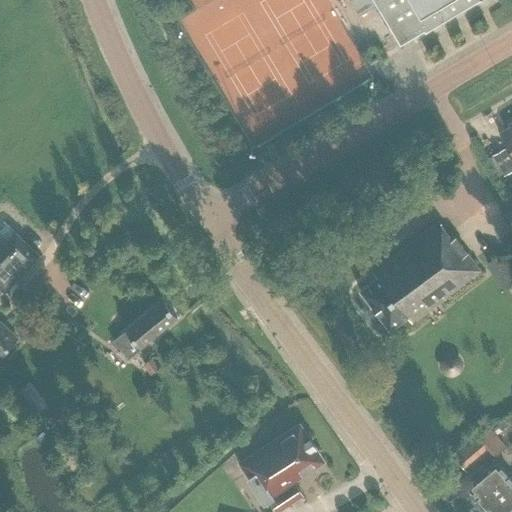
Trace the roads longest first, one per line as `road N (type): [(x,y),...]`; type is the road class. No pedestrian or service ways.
road 1 (tertiary): [(417,511),(208,221)]
road 2 (unclassified): [(208,221),(511,41)]
road 3 (tertiary): [(208,221),(123,87),(92,0)]
